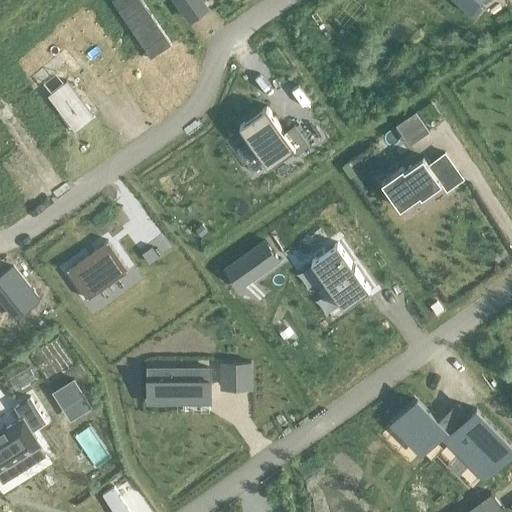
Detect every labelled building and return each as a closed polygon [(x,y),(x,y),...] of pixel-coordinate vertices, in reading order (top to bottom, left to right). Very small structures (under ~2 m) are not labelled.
[(201,0),(177,0),(191,19),(207,8),(201,0)] [(456,0),(470,13),(482,0),(456,0)] [(86,8),(62,25),(101,82),(126,64),(86,8)] [(267,106),(240,125),(269,166),(295,147),(298,153),(310,145),(295,124),(285,131),(267,106)] [(416,112),(401,123),(415,142),(430,131),(416,112)] [(0,132),(0,153),(10,146),(0,132)] [(402,167),(383,181),(401,207),(421,193),(423,196),(442,182),(424,156),(404,170),(402,167)] [(108,240),(67,269),(88,298),(129,269),(108,240)] [(225,267),(239,286),(278,259),(265,240),(225,267)] [(338,242),(312,261),(344,306),(370,288),(338,242)] [(153,245),(143,253),(150,262),(160,254),(153,245)] [(13,266),(0,276),(0,297),(16,317),(39,299),(13,266)] [(247,364),(223,364),(223,388),(247,388),(247,364)] [(210,368),(150,368),(150,400),(210,400),(210,368)] [(75,378),(54,391),(62,406),(84,393),(75,378)] [(23,417),(0,431),(0,469),(22,455),(29,465),(46,455),(39,444),(41,443),(32,429),(46,421),(31,397),(16,406),(23,417)] [(417,400),(395,422),(423,451),(444,429),(450,435),(448,437),(486,475),(511,449),(511,443),(477,408),(468,417),(457,405),(440,422),(417,400)] [(504,511),(491,493),(464,511),(504,511)]
